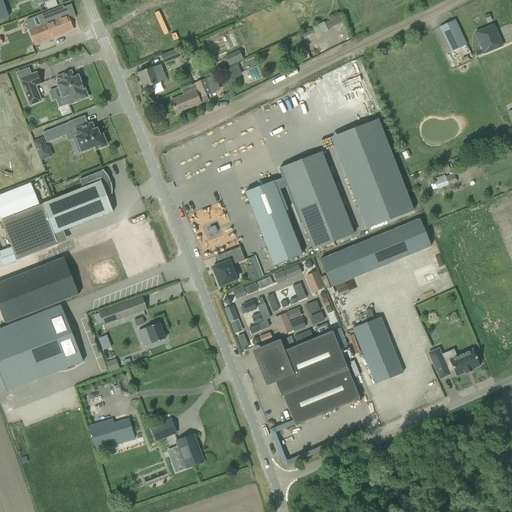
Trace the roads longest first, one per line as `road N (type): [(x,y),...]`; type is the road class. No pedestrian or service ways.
road 1 (unclassified): [(275,484),(146,150)]
road 2 (unclassified): [(146,150),(457,0)]
road 3 (unclassified): [(511,379),(275,484)]
road 4 (unclassified): [(146,150),(88,0)]
